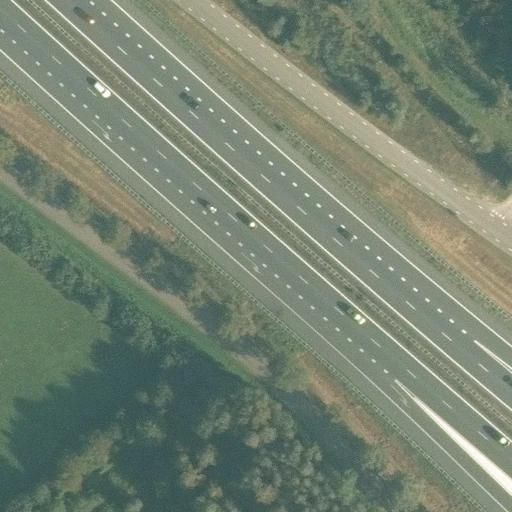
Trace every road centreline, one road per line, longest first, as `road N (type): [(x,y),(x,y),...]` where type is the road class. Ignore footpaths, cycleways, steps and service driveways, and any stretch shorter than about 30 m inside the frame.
road 1 (motorway): [(0,10),(406,370)]
road 2 (motorway): [(463,353),(64,0)]
road 3 (tertiary): [(391,511),(280,389),(0,178)]
road 4 (tertiary): [(511,237),(361,134),(197,0)]
road 5 (motorway): [(406,370),(511,504)]
road 6 (motorway): [(406,370),(511,462)]
